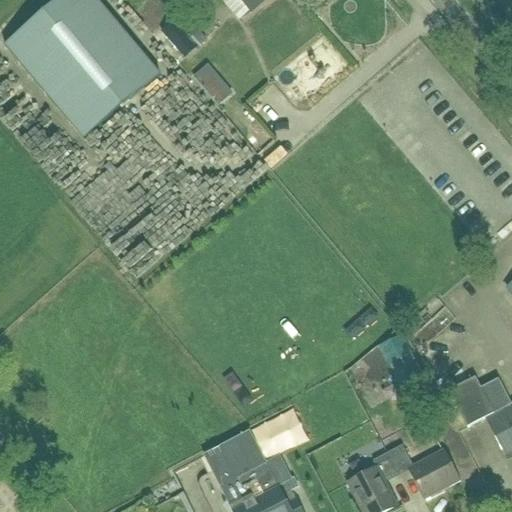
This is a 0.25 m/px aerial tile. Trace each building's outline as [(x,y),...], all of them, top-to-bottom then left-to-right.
[(83,141),(160,77),(95,0),(61,0),(5,48),(83,141)] [(237,0),(251,15),(267,0),(237,0)] [(161,33),(184,60),(198,48),(197,48),(205,41),(192,26),(183,33),(173,22),(161,33)] [(230,96),(208,69),(194,81),(216,107),(230,96)] [(425,377),(404,338),(382,349),(403,389),(425,377)] [(474,379),(448,393),(449,395),(466,429),(485,419),(493,415),(511,406),(497,381),(480,390),(474,379)] [(493,415),(485,419),(485,420),(506,458),(511,454),(511,405),(511,406),(493,415)] [(249,433),(204,457),(220,489),(232,511),(300,511),(287,485),(293,482),(280,458),(266,465),(249,433)] [(401,447),(387,455),(398,477),(408,472),(423,501),(458,483),(442,453),(413,469),(401,447)] [(398,477),(387,455),(373,463),(376,468),(347,484),(361,511),(386,511),(396,507),(385,484),(398,477)]
